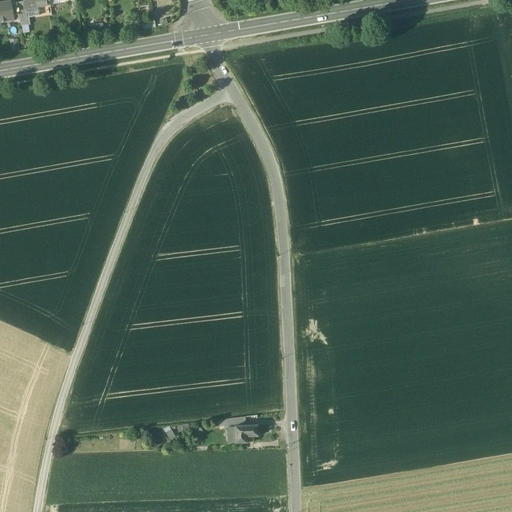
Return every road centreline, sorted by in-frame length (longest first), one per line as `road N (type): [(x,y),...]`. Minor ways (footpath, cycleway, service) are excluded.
road 1 (unclassified): [(231,94),(166,130),(69,376),(38,511)]
road 2 (tertiary): [(231,94),(276,177),(294,511)]
road 3 (secondary): [(204,37),(411,0)]
road 4 (secondary): [(0,71),(204,37)]
